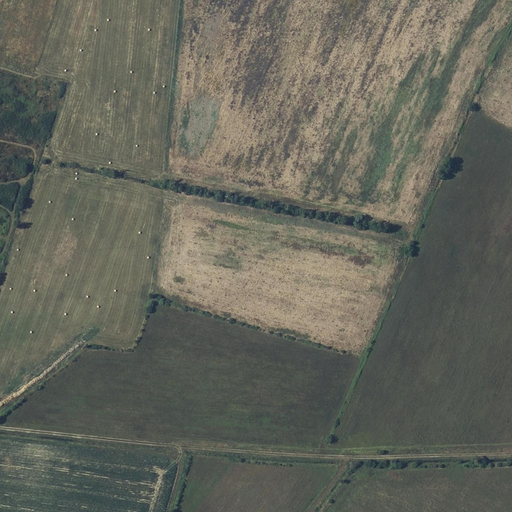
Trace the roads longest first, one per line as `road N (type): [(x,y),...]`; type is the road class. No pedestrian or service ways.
road 1 (track): [(0,427),(345,459)]
road 2 (track): [(345,459),(511,455)]
